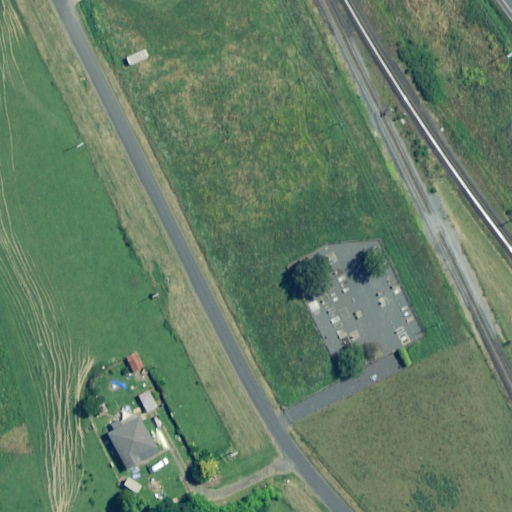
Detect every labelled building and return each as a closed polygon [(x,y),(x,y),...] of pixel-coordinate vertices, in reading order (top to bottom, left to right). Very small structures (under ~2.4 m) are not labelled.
[(335,253),(326,257),(332,269),(340,265),(335,253)] [(321,312),(315,300),(307,304),(313,316),(321,312)] [(143,369),(135,353),(125,358),(132,374),(143,369)] [(156,408),(147,392),(137,397),(146,414),(156,408)] [(126,471),(157,454),(134,412),(109,425),(113,431),(106,435),(126,471)]
